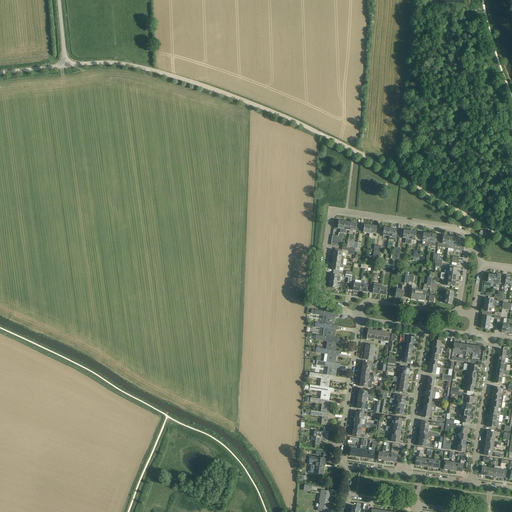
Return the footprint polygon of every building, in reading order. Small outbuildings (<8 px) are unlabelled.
[(343,233),(345,222),(339,221),(338,225),(336,224),(335,228),(341,229),(340,233),(339,233),(338,236),(342,237),(343,233)] [(377,226),(370,225),(369,233),(368,238),(372,238),(373,234),(375,234),(377,226)] [(448,248),(449,237),(447,236),(447,235),(444,234),(444,235),(443,236),(443,237),(439,236),(438,243),(446,244),(445,248),(448,248)] [(455,237),(454,249),(460,250),(460,246),(462,247),(463,243),(461,242),(461,238),(455,237)] [(343,265),(332,263),(331,269),(333,270),(333,272),(339,273),(340,267),(343,267),(343,265)] [(339,273),(333,272),(333,275),(331,274),(330,280),(338,281),(340,282),(341,276),(338,276),(339,273)] [(430,289),(431,286),(432,281),(432,278),(428,277),(427,284),(425,284),(423,287),(423,291),(419,290),(418,300),(424,301),(425,293),(426,293),(427,288),(430,289)] [(353,289),(353,290),(360,291),(361,284),(361,279),(361,284),(354,283),(354,284),(354,285),(353,289)] [(379,294),(380,287),(381,284),(374,283),(372,293),(379,294)] [(396,289),(395,296),(396,296),(396,297),(399,298),(399,297),(402,297),(403,297),(404,292),(404,290),(403,290),(404,286),(401,285),(400,290),(396,289)] [(418,300),(419,290),(415,290),(415,286),(412,286),(411,291),(412,291),(411,299),(418,300)] [(325,324),(334,325),(335,319),(334,318),(334,316),(338,317),(338,314),(339,314),(339,313),(315,310),(314,314),(326,316),(325,324)] [(326,336),(334,338),(335,331),(335,329),(338,330),(339,327),(339,326),(334,325),(325,324),(316,322),(315,327),(327,329),(326,336)] [(374,340),(375,330),(368,329),(367,339),(374,340)] [(381,341),(382,331),(375,330),(374,340),(381,341)] [(390,333),(382,331),(381,341),(388,342),(390,333)] [(404,342),(403,343),(413,344),(415,337),(408,336),(408,334),(403,333),(402,342),(404,342)] [(326,349),(335,351),(336,344),(335,344),(335,342),(339,342),(339,339),(340,339),(334,338),(326,336),(316,335),(315,340),(327,342),(326,349)] [(434,340),(433,346),(439,347),(440,341),(445,342),(446,338),(438,337),(438,341),(434,340)] [(406,350),(413,351),(413,344),(403,343),(403,346),(406,346),(406,350)] [(459,354),(461,344),(454,343),(452,353),(459,354)] [(365,351),(365,352),(374,353),(375,346),(366,344),(365,348),(366,348),(366,352),(365,351)] [(466,352),(467,345),(461,344),(459,354),(462,354),(463,351),(466,352)] [(473,352),(474,346),(467,345),(466,352),(466,355),(468,355),(469,352),(473,352)] [(480,350),(480,347),(474,346),(473,352),(472,356),(475,356),(476,353),(479,353),(480,350)] [(340,351),(335,351),(326,349),(316,348),(315,352),(327,354),(326,362),(336,363),(336,357),(336,356),(336,355),(339,355),(340,352),(340,351)] [(374,353),(365,352),(364,355),(365,355),(365,359),(364,359),(373,360),(374,353)] [(412,357),(405,356),(402,356),(401,359),(404,359),(404,363),(411,364),(412,357)] [(437,361),(431,360),(430,360),(429,363),(430,363),(430,366),(440,368),(441,368),(441,366),(441,365),(437,364),(437,361)] [(341,364),(336,363),(326,362),(316,361),(315,365),(328,367),(327,375),(334,376),(336,376),(337,369),(336,369),(336,367),(340,368),(340,365),(341,364)] [(468,364),(467,370),(477,372),(478,365),(468,364)] [(439,375),(440,368),(430,366),(429,373),(439,375)] [(477,372),(467,370),(466,370),(466,374),(467,374),(466,377),(476,379),(477,372)] [(334,376),(327,375),(310,372),(309,377),(321,378),(320,386),(329,388),(330,381),(329,381),(329,379),(333,379),(333,376),(334,376)] [(434,385),(427,384),(426,390),(436,392),(437,392),(438,389),(433,388),(434,385)] [(475,385),(468,384),(464,384),(463,387),(467,387),(467,391),(474,392),(475,385)] [(329,388),(320,386),(310,385),(309,390),(321,391),(320,399),(329,400),(330,394),(329,393),(329,392),(333,392),(333,389),(334,389),(334,388),(329,388)] [(373,398),(375,398),(376,396),(370,396),(370,395),(370,393),(369,391),(359,390),(358,390),(357,391),(357,392),(358,393),(358,396),(366,397),(370,398),(373,398)] [(425,397),(432,398),(435,398),(436,392),(426,390),(425,397)] [(503,395),(493,393),(493,394),(492,394),(491,397),(492,397),(492,400),(502,402),(503,395)] [(461,402),(472,404),(473,397),(462,395),(462,399),(461,402)] [(432,398),(425,397),(424,404),(431,405),(435,405),(435,402),(431,401),(432,398)] [(329,400),(320,399),(310,398),(310,402),(322,404),(321,412),(329,413),(330,406),(330,404),(333,405),(334,402),(334,401),(329,400)] [(502,402),(492,400),(491,407),(498,408),(501,408),(502,402)] [(405,403),(390,401),(389,403),(393,403),(393,404),(397,404),(396,408),(404,409),(405,403)] [(472,404),(461,402),(460,408),(464,409),(471,410),(472,404)] [(329,413),(321,412),(311,410),(310,415),(322,417),(321,424),(330,426),(331,417),(334,417),(334,415),(334,414),(329,413)] [(499,415),(490,413),(489,420),(498,421),(499,415)] [(469,423),(470,417),(463,416),(460,415),(459,418),(463,419),(462,423),(469,423)] [(394,420),(394,424),(401,425),(402,419),(388,416),(387,419),(390,419),(390,420),(394,420)] [(367,420),(366,420),(363,419),(355,418),(354,424),(366,426),(369,426),(369,424),(366,423),(367,420)] [(498,421),(489,420),(488,427),(495,428),(497,428),(498,421)] [(443,431),(444,423),(437,422),(436,426),(441,427),(441,430),(443,431)] [(456,424),(446,423),(445,431),(449,432),(450,428),(456,428),(456,424)] [(428,432),(429,429),(421,427),(420,433),(427,434),(431,435),(434,435),(438,436),(438,434),(431,433),(431,432),(428,432)] [(392,436),(400,437),(401,431),(386,428),(383,428),(383,429),(385,429),(385,431),(389,431),(388,432),(392,433),(392,436)] [(314,430),(313,437),(316,437),(315,445),(319,446),(320,440),(323,441),(322,442),(327,443),(329,431),(324,430),(323,435),(321,435),(322,432),(314,430)] [(360,434),(361,431),(353,430),(352,436),(368,438),(368,436),(364,435),(360,434)] [(426,440),(419,439),(418,445),(429,447),(433,447),(433,445),(429,445),(430,444),(426,444),(426,440)] [(421,466),(422,458),(424,448),(417,447),(417,450),(420,451),(420,454),(419,454),(418,458),(416,457),(415,465),(421,466)] [(309,462),(312,463),(311,465),(311,468),(314,469),(314,471),(314,473),(323,475),(323,474),(322,474),(323,464),(324,464),(325,459),(323,458),(310,456),(309,462)] [(460,464),(457,463),(456,471),(462,472),(462,468),(464,468),(465,464),(463,464),(464,459),(461,459),(460,464)] [(330,492),(325,491),(322,490),(320,497),(321,497),(319,504),(316,503),(316,507),(318,507),(318,510),(325,511),(326,511),(327,509),(329,509),(331,499),(328,498),(329,495),(330,495),(330,492)]
